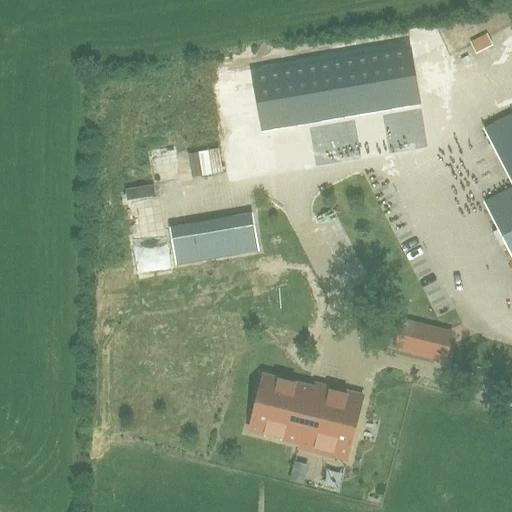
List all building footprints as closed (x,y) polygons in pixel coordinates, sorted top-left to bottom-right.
[(253,76),(262,132),(421,107),(412,51),(253,76)] [(511,257),(511,116),(485,130),(511,183),(511,189),(485,204),(498,230),(506,245),(511,257)] [(142,148),(145,182),(180,179),(177,145),(142,148)] [(183,178),(209,174),(205,148),(179,152),(183,178)] [(175,264),(258,251),(252,216),(170,229),(175,264)] [(142,348),(145,366),(314,339),(307,298),(282,302),(278,276),(122,301),(129,350),(142,348)] [(395,353),(434,363),(442,332),(403,322),(395,353)] [(315,391),(316,386),(315,385),(314,390),(263,377),(249,431),(300,443),(298,448),(347,460),(363,397),(337,391),(337,392),(336,397),(315,391)] [(286,461),(282,479),(294,482),(299,464),(286,461)]
